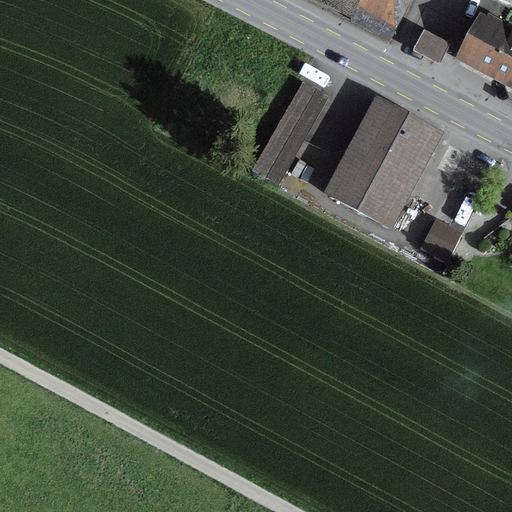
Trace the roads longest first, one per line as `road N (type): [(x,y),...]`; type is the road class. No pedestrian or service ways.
road 1 (track): [(292,511),(0,354)]
road 2 (primary): [(245,0),(511,140)]
